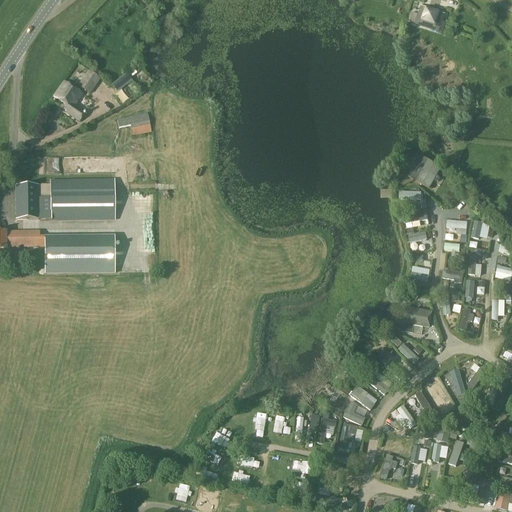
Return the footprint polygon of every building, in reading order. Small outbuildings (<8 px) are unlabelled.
[(438,31),(444,14),(421,6),(415,23),(438,31)] [(78,87),(90,95),(100,80),(89,72),(78,87)] [(127,73),(112,85),(118,92),(132,80),(127,73)] [(68,115),(80,123),(86,113),(75,106),(83,95),(64,82),(54,98),(72,110),(68,115)] [(151,133),(147,114),(128,118),(128,119),(117,121),(119,130),(131,128),(132,137),(151,133)] [(429,189),(434,181),(436,176),(441,168),(422,157),(410,179),(429,189)] [(115,221),(115,180),(50,181),(50,186),(15,186),(15,221),(115,221)] [(403,224),(429,221),(425,190),(398,194),(400,210),(407,209),(408,216),(402,217),(403,224)] [(467,235),(467,222),(447,221),(446,228),(456,229),(456,235),(467,235)] [(479,239),(481,232),(487,234),(489,225),(474,222),(471,238),(479,239)] [(38,252),(45,251),(44,238),(39,238),(39,233),(5,233),(0,232),(0,250),(19,250),(19,248),(38,248),(38,252)] [(44,238),(45,251),(45,275),(115,275),(114,237),(44,238)] [(412,252),(432,250),(430,237),(419,238),(420,244),(411,245),(412,252)] [(444,244),(444,251),(460,252),(460,244),(444,244)] [(468,276),(481,276),(482,265),(476,265),(476,256),(469,256),(468,276)] [(413,267),(410,279),(428,283),(430,271),(413,267)] [(511,269),(498,267),(495,278),(511,282),(511,279),(511,269)] [(444,270),(442,281),(462,285),(464,273),(444,270)] [(467,281),(465,297),(474,298),(476,282),(467,281)] [(477,295),(485,295),(486,282),(478,282),(477,295)] [(441,302),(444,316),(452,315),(450,301),(441,302)] [(492,321),(498,321),(498,316),(504,316),(505,301),(492,301),(492,321)] [(429,328),(432,312),(406,308),(403,324),(414,325),(413,333),(422,335),(423,327),(429,328)] [(463,308),(459,331),(466,332),(468,321),(473,322),(474,316),(470,315),(471,310),(463,308)] [(412,333),(413,326),(404,325),(403,332),(412,333)] [(393,335),(389,339),(398,348),(402,343),(393,335)] [(415,365),(420,359),(403,344),(398,350),(415,365)] [(460,369),(450,372),(456,397),(465,395),(460,369)] [(434,383),(440,395),(435,398),(438,405),(442,404),(445,411),(454,407),(441,379),(434,383)] [(494,385),(487,407),(501,411),(507,389),(494,385)] [(370,410),(377,400),(356,386),(349,396),(370,410)] [(425,417),(432,414),(423,391),(415,394),(425,417)] [(333,406),(342,412),(347,404),(338,398),(333,406)] [(342,417),(360,426),(368,412),(350,403),(342,417)] [(404,406),(392,413),(402,429),(414,422),(404,406)] [(254,416),(254,426),(264,426),(264,416),(254,416)] [(283,434),(283,418),(274,417),(274,433),(283,434)] [(334,435),(336,420),(320,419),(317,445),(325,445),(326,435),(334,435)] [(349,439),(353,440),(357,429),(346,424),(336,449),(344,452),(349,439)] [(448,443),(451,431),(440,428),(437,440),(448,443)] [(363,437),(365,431),(358,429),(356,434),(363,437)] [(217,436),(214,442),(226,447),(229,441),(217,436)] [(392,437),(392,444),(401,445),(401,450),(410,450),(410,437),(392,437)] [(458,466),(462,442),(454,441),(450,465),(458,466)] [(435,445),(431,468),(438,469),(440,458),(447,459),(449,447),(435,445)] [(221,465),(223,460),(218,458),(220,451),(209,448),(205,461),(221,465)] [(419,461),(427,462),(429,455),(420,453),(419,461)] [(385,455),(378,479),(386,481),(390,468),(398,470),(395,478),(404,480),(410,462),(385,455)] [(511,456),(500,456),(499,464),(511,464),(511,456)] [(240,457),(239,466),(253,468),(254,466),(260,466),(261,460),(240,457)] [(502,486),(511,486),(511,471),(509,472),(509,480),(502,480),(502,486)] [(233,473),(232,482),(246,484),(246,481),(252,482),(253,476),(233,473)] [(470,486),(475,488),(471,502),(484,506),(490,483),(473,477),(470,486)] [(307,488),(307,480),(286,479),(286,487),(307,488)] [(511,511),(511,494),(498,491),(494,509),(511,511)] [(110,505),(123,507),(124,501),(111,498),(110,505)]
